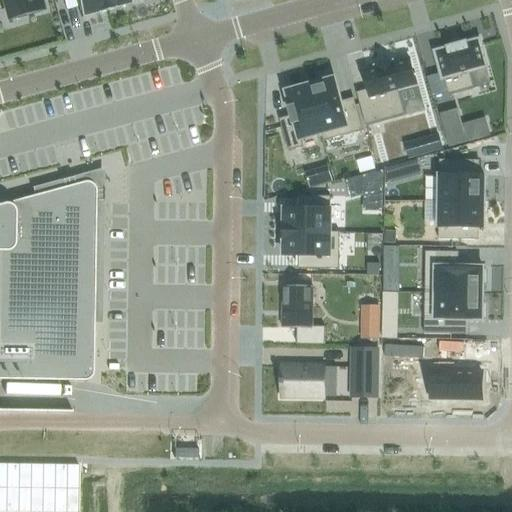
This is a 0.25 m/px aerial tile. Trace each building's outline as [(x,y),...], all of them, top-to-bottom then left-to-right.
[(39,0),(2,0),(7,15),(22,11),(23,15),(43,10),(39,0)] [(75,0),(81,19),(82,19),(82,17),(97,13),(97,14),(106,12),(102,0),(75,0)] [(102,0),(106,12),(115,10),(114,8),(130,4),(130,5),(131,5),(129,0),(102,0)] [(448,49),(435,53),(442,80),(444,79),(448,95),(473,89),(469,72),(486,68),(478,41),(464,44),(464,43),(461,44),(461,45),(451,48),(451,47),(448,48),(448,49)] [(358,100),(365,126),(404,115),(398,91),(416,86),(409,59),(392,64),(392,63),(376,67),(376,68),(363,72),(370,97),(358,100)] [(334,79),(308,86),(324,142),(362,131),(355,106),(342,110),(334,79)] [(281,127),(288,152),(303,148),(301,140),(321,134),(323,142),(324,142),(308,86),(285,92),(290,109),(289,110),(292,123),(281,127)] [(439,161),(438,200),(484,201),(484,177),(474,176),(475,161),(439,161)] [(0,380),(84,381),(85,381),(86,381),(87,381),(88,380),(89,380),(90,379),(91,378),(92,377),(92,376),(93,376),(93,375),(93,374),(93,373),(94,373),(94,372),(94,371),(95,191),(95,190),(95,189),(95,188),(95,187),(94,186),(94,185),(93,185),(93,184),(92,184),(92,183),(91,183),(90,182),(89,182),(88,182),(88,181),(87,181),(86,181),(85,181),(84,181),(83,181),(0,204),(0,380)] [(284,209),(284,233),(329,234),(330,197),(299,197),(298,209),(284,209)] [(438,200),(438,240),(474,241),(474,228),(483,228),(484,201),(438,200)] [(284,233),(284,257),(298,257),(297,269),(329,270),(329,234),(284,233)] [(425,252),(424,294),(482,295),(483,284),(486,284),(486,271),(483,271),(483,268),(452,268),(452,253),(425,252)] [(282,287),(282,329),(296,329),(296,345),(324,345),(324,327),(312,327),(312,287),(282,287)] [(424,294),(424,335),(451,336),(451,321),(482,321),(482,318),(485,318),(486,305),(482,305),(482,295),(424,294)] [(352,350),(351,398),(377,398),(378,350),(352,350)] [(464,372),(464,356),(424,356),(424,373),(431,373),(431,400),(481,401),(481,373),(464,372)] [(280,380),(280,385),(281,385),(281,398),(324,398),(324,368),(281,367),(281,380),(280,380)] [(0,464),(0,511),(77,511),(79,465),(0,464)]
